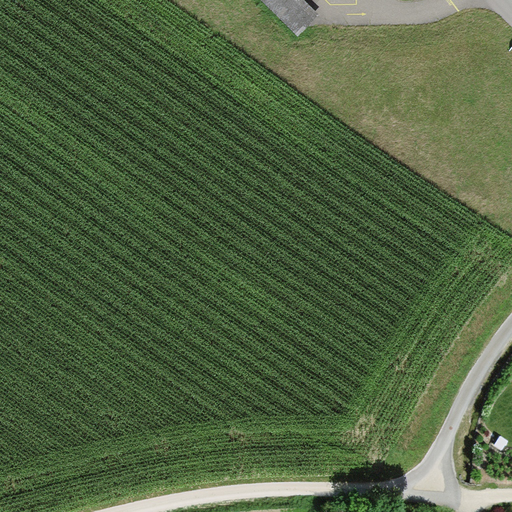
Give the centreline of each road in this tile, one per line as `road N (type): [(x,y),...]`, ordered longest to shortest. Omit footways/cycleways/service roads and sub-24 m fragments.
road 1 (track): [(125,511),(269,489),(511,498)]
road 2 (residential): [(427,490),(483,370),(511,335)]
